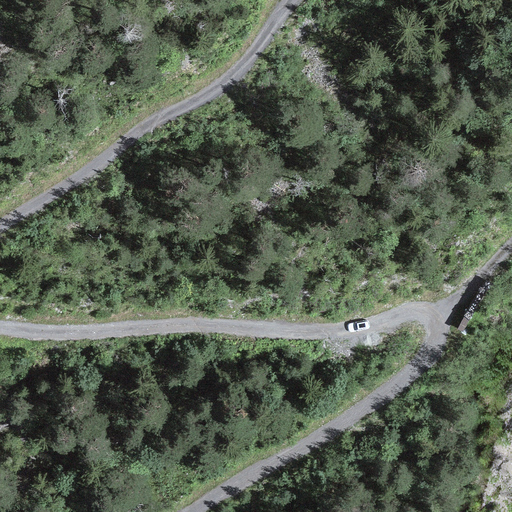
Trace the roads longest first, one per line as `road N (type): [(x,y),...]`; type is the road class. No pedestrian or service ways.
road 1 (track): [(408,311),(314,330),(0,326)]
road 2 (track): [(0,225),(148,124),(213,92),(290,0)]
road 3 (track): [(189,511),(368,405),(426,356)]
